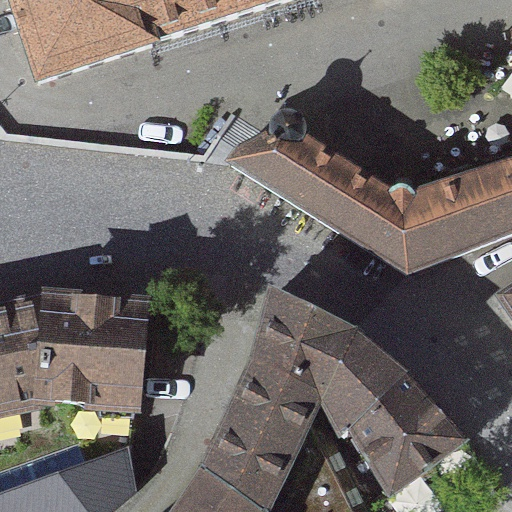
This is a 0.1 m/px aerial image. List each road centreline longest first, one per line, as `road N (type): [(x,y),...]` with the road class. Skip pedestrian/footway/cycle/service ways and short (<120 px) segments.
road 1 (residential): [(511,468),(444,389),(363,325),(241,260)]
road 2 (residential): [(241,260),(188,429),(142,511)]
road 3 (residential): [(241,260),(107,232)]
